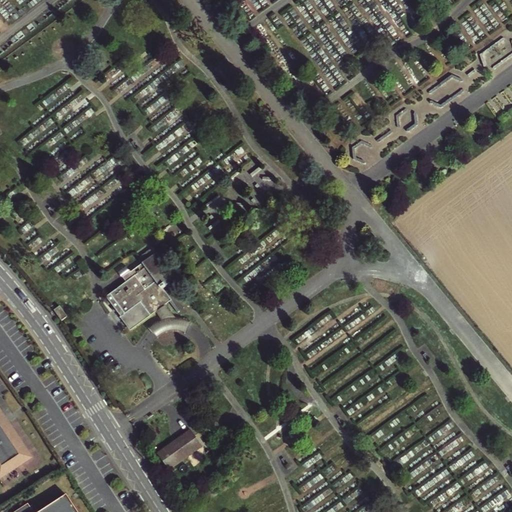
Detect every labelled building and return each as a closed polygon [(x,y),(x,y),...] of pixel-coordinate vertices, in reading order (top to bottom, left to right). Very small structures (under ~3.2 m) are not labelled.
[(147,267),(128,281),(107,297),(132,331),(173,300),(164,288),(175,280),(156,253),(143,262),(147,267)] [(143,262),(124,276),(128,281),(147,267),(143,262)] [(61,307),(55,312),(62,322),(68,318),(61,307)] [(0,410),(0,478),(31,458),(0,410)] [(185,435),(158,454),(169,471),(197,452),(185,435)] [(77,511),(67,495),(40,511),(33,511),(28,504),(15,511),(77,511)]
